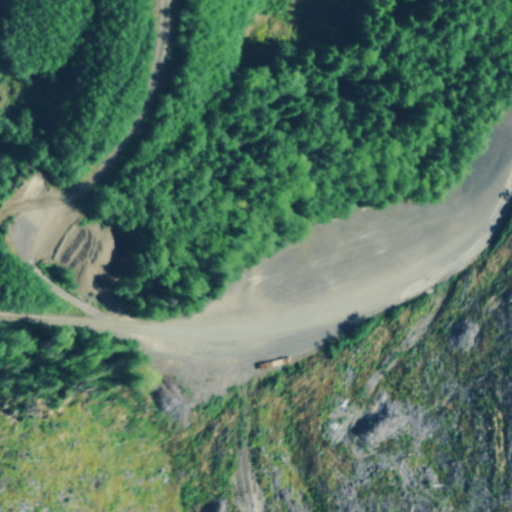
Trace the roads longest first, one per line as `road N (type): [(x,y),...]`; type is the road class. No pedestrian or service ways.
road 1 (track): [(511,185),(482,232),(426,279),(312,343),(253,349),(60,316),(0,317)]
road 2 (track): [(0,215),(69,197),(127,135),(160,30),(155,0)]
